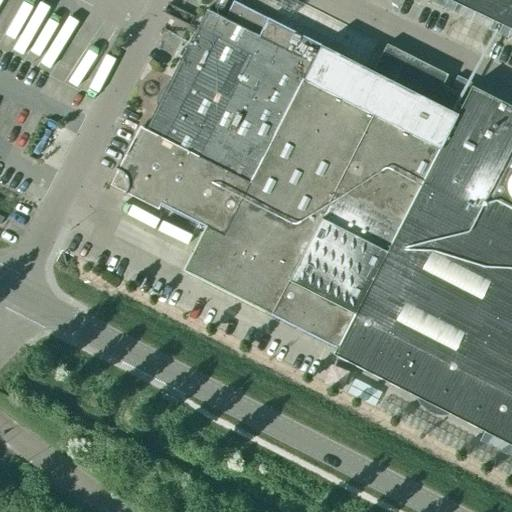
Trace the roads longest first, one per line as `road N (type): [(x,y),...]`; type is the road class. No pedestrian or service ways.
road 1 (secondary): [(447,511),(14,291)]
road 2 (unclassified): [(14,291),(161,0)]
road 3 (unclassified): [(333,0),(511,84)]
road 4 (unknown): [(0,423),(98,511)]
